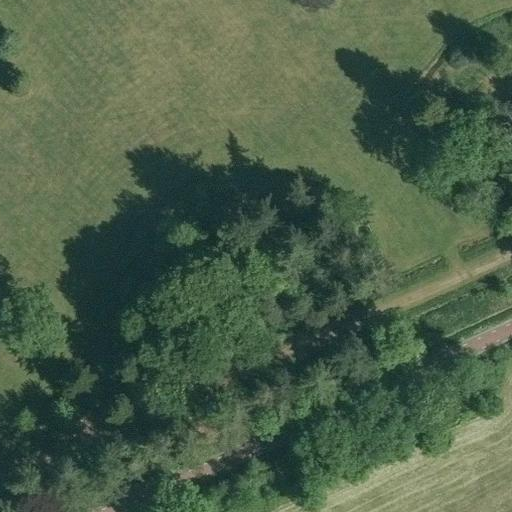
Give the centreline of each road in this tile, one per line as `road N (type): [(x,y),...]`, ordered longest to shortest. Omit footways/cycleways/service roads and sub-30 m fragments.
road 1 (track): [(511,250),(0,484)]
road 2 (unclassified): [(84,511),(511,316)]
